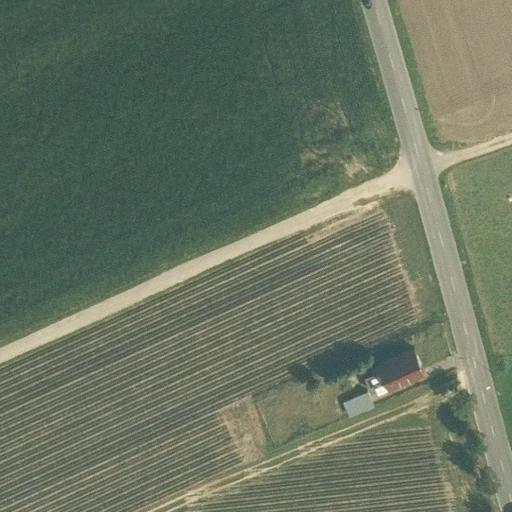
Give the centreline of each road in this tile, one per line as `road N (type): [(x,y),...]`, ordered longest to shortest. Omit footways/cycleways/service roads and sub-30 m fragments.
road 1 (track): [(511,142),(424,168),(0,357)]
road 2 (tertiary): [(373,0),(511,504)]
